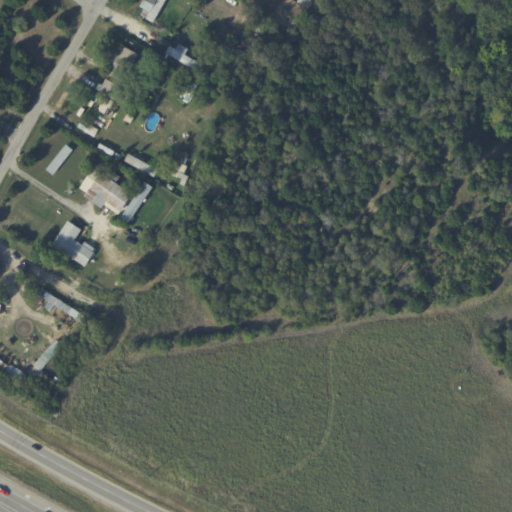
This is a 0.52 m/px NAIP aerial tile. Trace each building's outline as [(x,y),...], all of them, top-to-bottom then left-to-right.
[(166,0),(154,24),(141,17),(144,11),(140,8),(144,0),(166,0)] [(202,67),(197,73),(165,52),(169,46),(175,50),(178,44),(186,50),(183,55),(202,67)] [(100,91),(96,89),(99,84),(102,86),(112,69),(106,65),(113,53),(118,56),(123,47),(137,55),(118,89),(125,92),(119,102),(100,91)] [(192,97),(187,105),(182,102),(192,85),(197,88),(192,97)] [(82,122),(86,125),(85,128),(95,135),(93,138),(77,128),(78,125),(79,126),(82,122)] [(71,152),(52,176),(45,171),(64,147),(71,152)] [(126,200),(115,216),(102,207),(99,211),(82,199),(84,195),(78,191),(92,170),(103,179),(108,172),(118,179),(113,185),(129,197),(126,200)] [(150,186),(141,181),(120,221),(129,226),(150,186)] [(173,205),(168,212),(164,210),(170,202),(173,205)] [(136,222),(156,235),(151,242),(143,236),(139,243),(134,240),(138,233),(123,223),(128,216),(136,222)] [(76,243),(82,247),(84,243),(94,250),(92,253),(93,254),(84,268),(51,247),(66,222),(80,231),(74,242),(76,243)] [(99,232),(97,231),(102,224),(121,237),(116,244),(99,232)]
